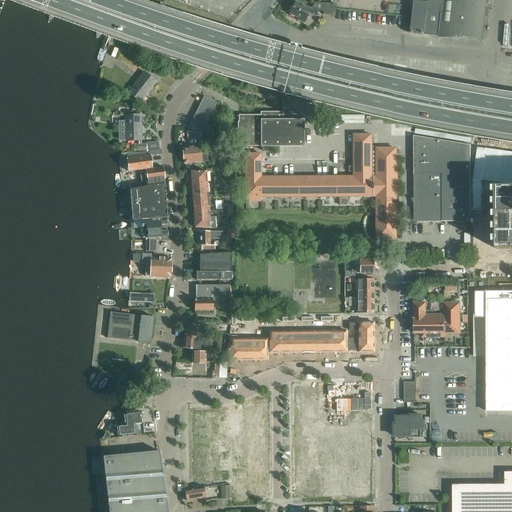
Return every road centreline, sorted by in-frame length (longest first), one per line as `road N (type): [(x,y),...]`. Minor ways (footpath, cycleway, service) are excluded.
road 1 (motorway): [(47,0),(317,86),(511,127)]
road 2 (motorway): [(511,104),(320,66),(111,0)]
road 3 (residential): [(165,396),(179,242),(170,114),(193,82)]
road 4 (unclassified): [(253,21),(330,41),(511,60)]
road 5 (unclassified): [(386,369),(393,365),(393,279),(401,269),(511,268)]
road 6 (unknown): [(409,235),(409,142),(402,131),(360,124)]
road 7 (residential): [(387,511),(386,369)]
road 8 (residential): [(278,511),(276,378)]
